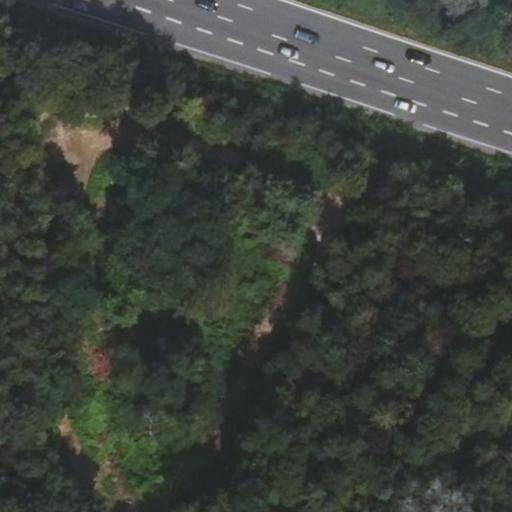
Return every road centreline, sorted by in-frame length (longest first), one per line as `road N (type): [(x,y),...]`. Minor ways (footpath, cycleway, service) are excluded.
road 1 (track): [(511,250),(369,215),(241,167),(86,137),(48,156),(0,445)]
road 2 (track): [(75,511),(68,501),(73,412),(112,142)]
road 3 (track): [(511,323),(425,320),(359,361),(279,511)]
road 4 (track): [(337,203),(287,382),(222,511)]
road 5 (motorway): [(198,0),(511,102)]
road 6 (track): [(356,511),(406,414),(477,377),(511,382)]
